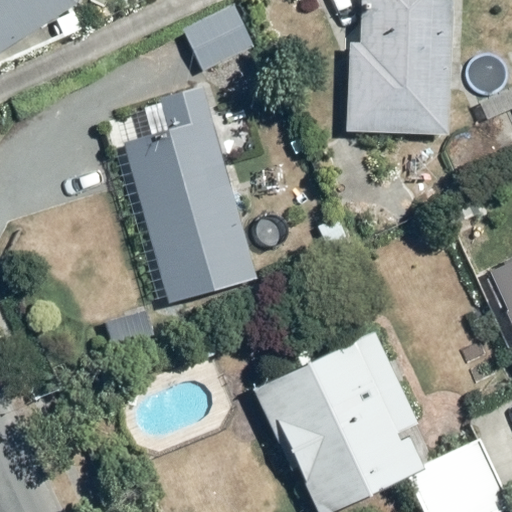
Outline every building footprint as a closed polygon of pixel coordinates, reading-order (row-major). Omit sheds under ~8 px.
[(0,0),(0,48),(64,7),(67,0),(0,0)] [(234,0),(233,0),(178,28),(201,73),(256,45),(234,0)] [(344,40),(340,129),(446,133),(451,0),(355,0),(354,40),(344,40)] [(166,298),(253,273),(198,84),(123,106),(126,117),(102,124),(109,148),(121,145),(166,298)] [(511,84),(478,104),(486,117),(511,102),(511,84)] [(511,256),(481,272),(511,334),(511,256)] [(272,373),(253,382),(311,511),(312,511),(398,473),(415,511),(489,511),(508,504),(511,511),(511,394),(493,403),(510,440),(492,448),(482,426),(413,457),(397,422),(409,416),(369,326),(271,370),(272,373)]
